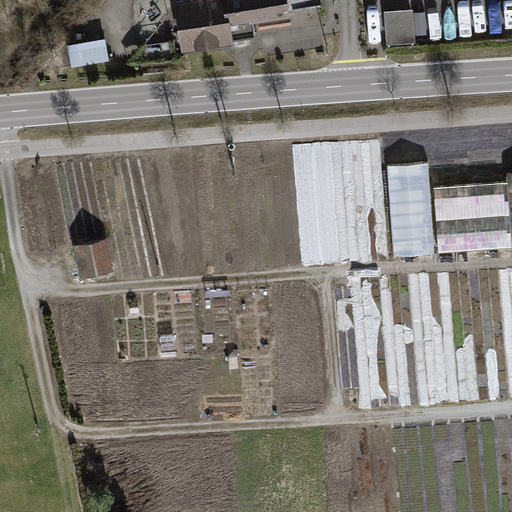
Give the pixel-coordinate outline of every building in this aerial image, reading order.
[(173,0),(167,1),(176,55),(233,47),(230,28),(325,13),(322,0),(173,0)] [(414,5),(385,6),(387,41),(415,40),(414,5)] [(74,63),(110,56),(106,34),(69,42),(74,63)] [(428,162),(387,165),(395,256),(435,252),(428,162)] [(511,240),(507,182),(434,188),(439,252),(511,246),(511,240)] [(107,239),(76,245),(82,276),(113,270),(107,239)]
